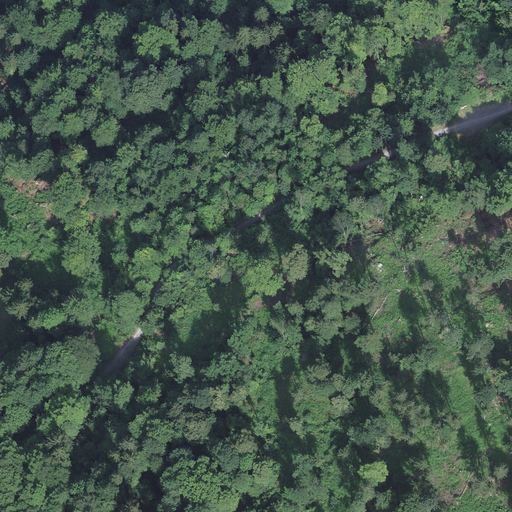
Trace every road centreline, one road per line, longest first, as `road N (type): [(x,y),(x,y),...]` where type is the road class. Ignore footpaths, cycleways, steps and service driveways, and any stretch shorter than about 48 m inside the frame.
road 1 (track): [(0,449),(120,356),(164,275),(307,189),(511,106)]
road 2 (trunk): [(511,247),(48,511)]
